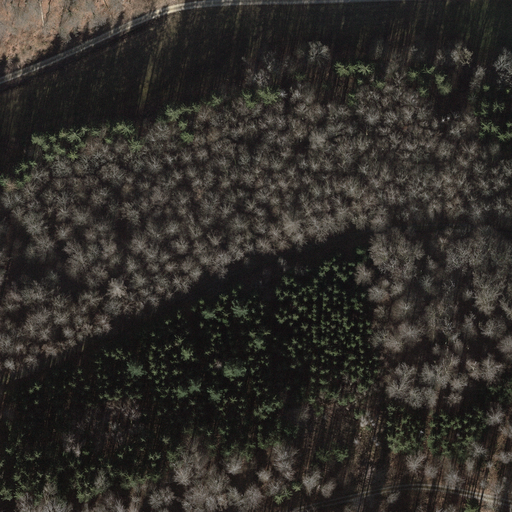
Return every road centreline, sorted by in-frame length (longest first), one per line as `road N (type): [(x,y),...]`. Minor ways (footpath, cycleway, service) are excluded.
road 1 (track): [(0,387),(273,260),(380,230),(476,227),(511,235)]
road 2 (track): [(511,157),(396,127),(325,125),(0,193)]
road 3 (track): [(366,0),(235,1),(153,13),(0,79)]
road 4 (track): [(306,511),(399,491),(511,505)]
